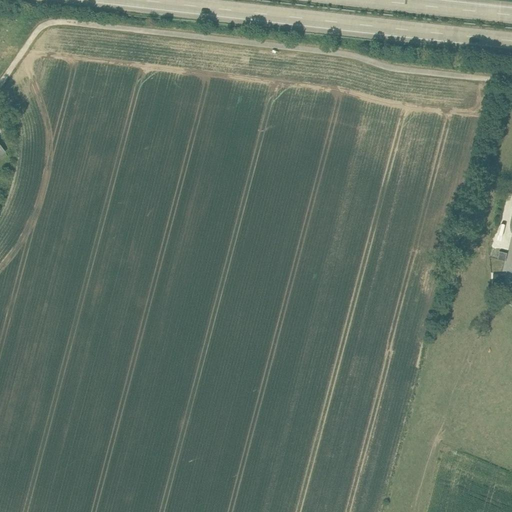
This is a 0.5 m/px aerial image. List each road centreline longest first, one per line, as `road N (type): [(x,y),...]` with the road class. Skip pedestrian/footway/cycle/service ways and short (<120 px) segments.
road 1 (unclassified): [(0,84),(49,21),(354,54),(389,68),(511,81)]
road 2 (motorway): [(140,0),(511,41)]
road 3 (motorway): [(511,12),(380,0)]
